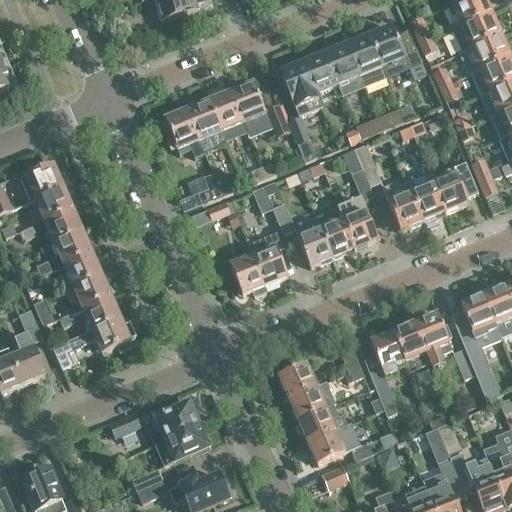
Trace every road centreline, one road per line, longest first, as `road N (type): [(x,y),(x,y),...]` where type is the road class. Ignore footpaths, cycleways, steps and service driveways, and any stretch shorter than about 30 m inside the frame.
road 1 (residential): [(221,361),(511,240)]
road 2 (residential): [(221,361),(104,103)]
road 3 (residential): [(0,450),(221,361)]
road 4 (residential): [(284,511),(221,361)]
road 5 (residential): [(104,103),(242,46)]
road 6 (residential): [(242,46),(357,0)]
